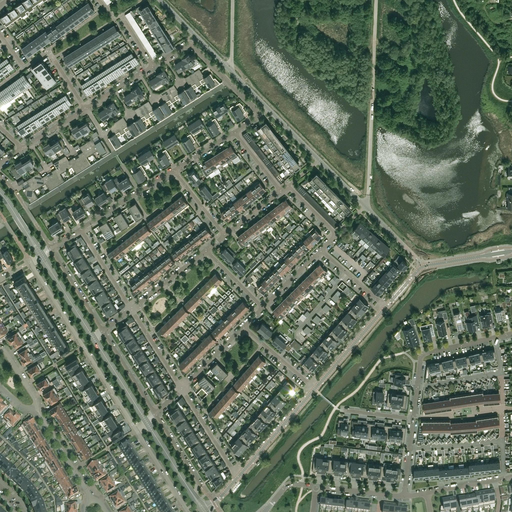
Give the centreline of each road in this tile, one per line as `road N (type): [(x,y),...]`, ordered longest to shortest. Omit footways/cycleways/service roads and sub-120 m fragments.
road 1 (residential): [(136,431),(29,261),(40,254)]
road 2 (residential): [(413,418),(424,352),(511,333)]
road 3 (residential): [(232,132),(260,114),(189,42)]
